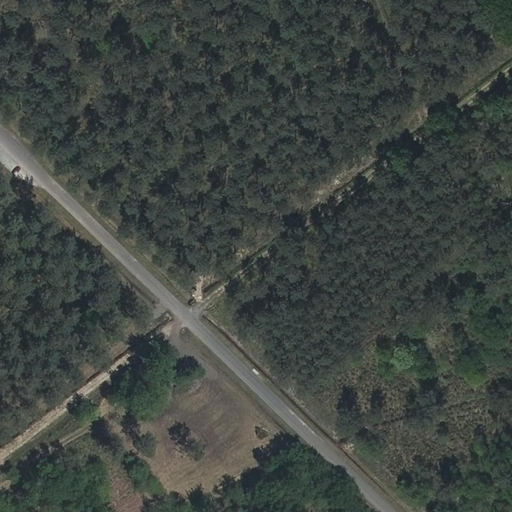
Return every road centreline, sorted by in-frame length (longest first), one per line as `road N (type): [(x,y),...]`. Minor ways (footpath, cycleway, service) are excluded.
road 1 (track): [(0,454),(511,69)]
road 2 (unclassified): [(394,511),(0,141)]
road 3 (track): [(168,300),(0,433)]
